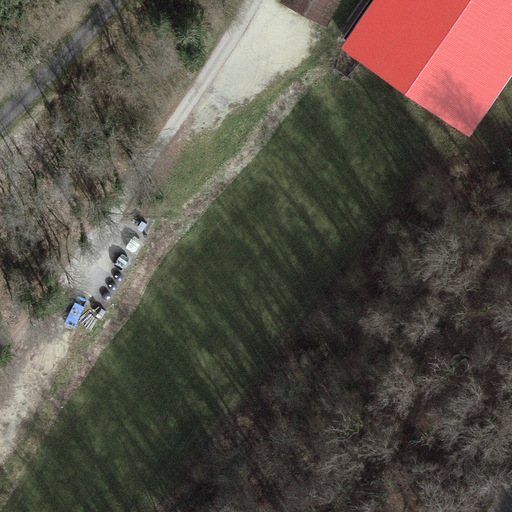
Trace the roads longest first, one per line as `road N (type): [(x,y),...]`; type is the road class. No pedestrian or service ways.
road 1 (track): [(0,358),(203,74)]
road 2 (unclassified): [(0,117),(110,0)]
